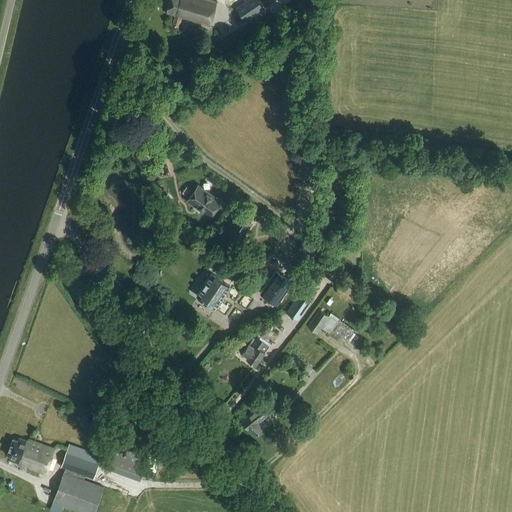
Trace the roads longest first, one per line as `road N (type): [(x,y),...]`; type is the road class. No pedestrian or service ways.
road 1 (unclassified): [(217,433),(71,232),(55,223)]
road 2 (unclassified): [(55,223),(131,0)]
road 3 (unclassified): [(0,380),(55,223)]
